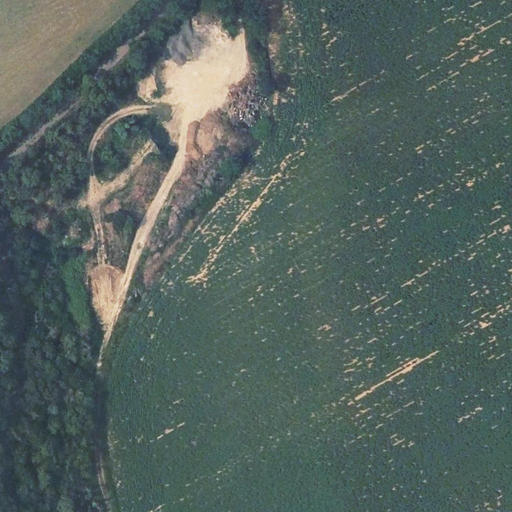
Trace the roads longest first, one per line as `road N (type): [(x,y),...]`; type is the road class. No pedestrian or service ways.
road 1 (track): [(231,0),(244,99),(240,139),(151,197),(94,376),(91,423),(108,511)]
road 2 (unclassified): [(9,511),(4,473),(18,296),(0,262)]
road 3 (unclassified): [(0,173),(165,0)]
